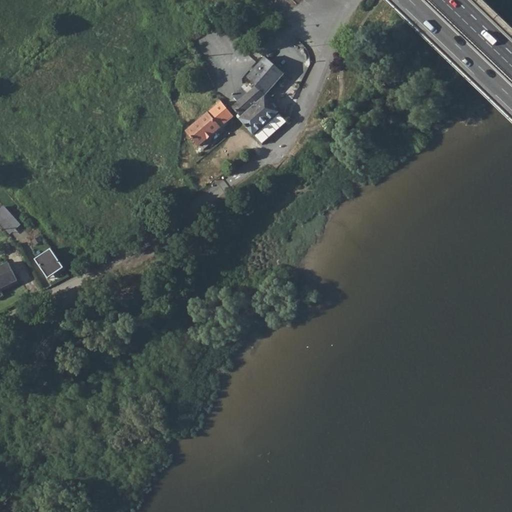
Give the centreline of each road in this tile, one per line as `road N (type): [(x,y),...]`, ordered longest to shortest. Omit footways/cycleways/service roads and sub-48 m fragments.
road 1 (trunk): [(410,0),(511,97)]
road 2 (residential): [(297,120),(353,0)]
